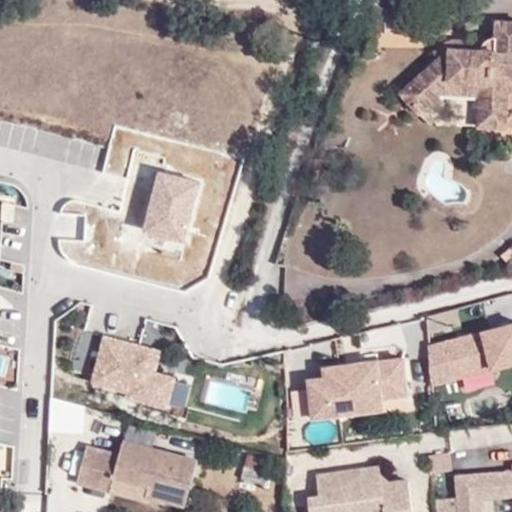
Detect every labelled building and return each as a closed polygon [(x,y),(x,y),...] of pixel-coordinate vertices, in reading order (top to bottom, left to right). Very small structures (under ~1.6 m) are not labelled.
[(362,0),(360,7),(385,17),(391,0),(362,0)] [(457,38),(445,39),(431,51),(401,86),(420,103),(431,91),(444,76),(482,75),(482,89),(482,126),(511,123),(511,12),(493,13),(494,30),(475,31),(476,38),(457,38)] [(439,30),(425,46),(431,51),(445,39),(457,38),(457,29),(439,30)] [(431,91),(482,89),(482,75),(444,76),(431,91)] [(511,326),(481,334),(425,348),(428,386),(489,370),(511,364),(511,326)] [(166,402),(174,373),(153,368),(158,351),(103,337),(92,379),(129,388),(128,393),(166,402)] [(320,369),(321,379),(305,381),(310,421),(381,413),(379,400),(405,397),(401,360),(375,363),(320,369)] [(188,415),(191,387),(177,385),(174,414),(188,415)] [(52,404),(52,434),(85,434),(85,403),(52,404)] [(149,500),(184,510),(197,461),(122,442),(118,456),(85,447),(75,486),(107,495),(111,481),(147,490),(144,499),(149,500)] [(0,481),(14,482),(14,445),(0,444),(0,481)] [(448,465),(446,449),(425,451),(427,468),(448,465)] [(246,454),(240,480),(262,484),(267,458),(246,454)] [(511,459),(510,459),(510,467),(452,471),(454,497),(436,498),(437,511),(481,511),(479,492),(511,489),(511,459)] [(414,511),(410,477),(391,479),(382,473),(381,463),(317,473),(321,493),(308,495),(311,511),(414,511)] [(148,506),(149,500),(144,499),(147,490),(111,481),(107,495),(148,506)]
